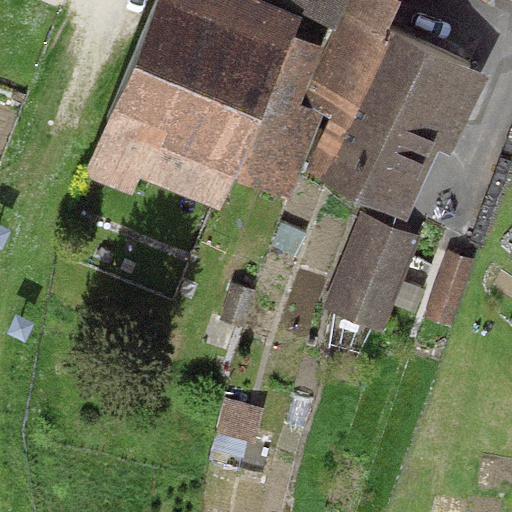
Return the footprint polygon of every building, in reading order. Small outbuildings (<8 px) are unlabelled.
[(281,31),(205,0),(166,0),(116,123),(225,168),(281,31)] [(392,0),(271,0),(345,36),(318,92),(358,112),(326,177),(397,211),(463,75),(376,33),(392,0)] [(404,243),(359,226),(330,304),(375,321),(404,243)] [(476,261),(446,251),(422,319),(453,330),(476,261)] [(244,327),(255,291),(231,284),(220,320),(244,327)]
